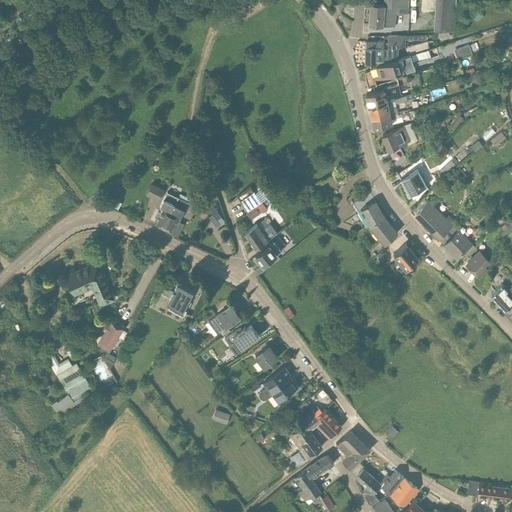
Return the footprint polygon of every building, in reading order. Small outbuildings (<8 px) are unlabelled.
[(408,8),(408,0),(384,0),(384,5),(370,4),(369,24),(395,26),(396,12),(408,13),(408,8)] [(406,47),(406,35),(388,35),(388,41),(384,41),(366,41),(366,64),(375,64),(382,61),(382,59),(390,59),(390,57),(401,57),(401,47),(406,47)] [(459,59),(472,55),(469,45),(454,50),(457,57),(458,57),(459,59)] [(377,68),(365,72),(365,78),(367,82),(390,75),(392,80),(404,76),(403,71),(431,63),(440,60),(436,47),(416,54),(399,59),(376,66),(377,68)] [(412,92),(422,90),(419,75),(409,77),(412,92)] [(395,102),(394,98),(402,96),(398,84),(385,87),(384,91),(365,95),(368,108),(395,102)] [(371,118),(397,112),(395,103),(415,99),(413,93),(410,94),(402,96),(394,98),(395,102),(368,108),(371,118)] [(462,97),(459,95),(456,96),(455,99),(456,102),(458,104),(461,103),(463,100),(462,97)] [(470,115),(480,111),(478,106),(468,110),(468,111),(463,114),(465,118),(470,114),(470,115)] [(411,112),(410,108),(407,109),(410,120),(416,118),(415,113),(414,113),(413,112),(411,112)] [(399,118),(397,112),(371,118),(373,130),(392,125),(391,120),(399,118)] [(455,129),(464,119),(459,114),(450,124),(455,129)] [(411,125),(404,127),(383,135),(389,150),(386,150),(398,172),(411,163),(401,144),(407,141),(409,144),(417,141),(411,125)] [(495,146),(506,137),(501,131),(490,140),(495,146)] [(475,152),(483,145),(478,140),(471,146),(475,152)] [(161,152),(155,157),(158,160),(164,155),(161,152)] [(256,161),(249,165),(253,172),(260,168),(256,161)] [(451,161),(447,165),(451,169),(455,165),(451,161)] [(411,163),(398,172),(410,195),(427,186),(415,163),(412,165),(411,163)] [(159,200),(165,188),(153,182),(146,195),(159,200)] [(167,192),(164,200),(160,207),(162,207),(158,215),(160,216),(156,224),(164,228),(179,198),(167,192)] [(252,219),(266,209),(255,193),(241,202),(252,219)] [(179,198),(164,228),(171,231),(173,227),(176,228),(188,203),(187,202),(179,198)] [(371,225),(384,216),(375,201),(361,209),(371,225)] [(415,214),(444,243),(458,230),(452,224),(454,223),(448,216),(444,220),(426,201),(415,214)] [(216,227),(220,224),(220,223),(224,220),(217,211),(214,207),(210,211),(212,214),(209,217),(216,227)] [(398,233),(384,216),(371,225),(385,243),(398,233)] [(503,235),(511,230),(511,218),(506,222),(508,226),(500,230),(503,235)] [(265,234),(258,224),(246,233),(257,249),(279,233),(275,227),(265,234)] [(458,230),(444,243),(456,257),(471,243),(458,230)] [(278,236),(274,240),(282,250),(286,246),(278,236)] [(263,265),(279,253),(271,243),(255,256),(263,265)] [(394,254),(398,258),(406,268),(418,258),(406,244),(394,254)] [(479,274),(486,268),(483,264),(487,260),(480,252),(468,263),(479,274)] [(113,297),(98,262),(67,276),(75,294),(92,286),(100,303),(113,297)] [(491,294),(504,309),(511,301),(511,285),(508,289),(496,275),(491,285),(495,290),(491,294)] [(193,291),(177,283),(174,290),(165,286),(161,293),(170,298),(167,305),(183,312),(193,291)] [(0,310),(11,301),(3,292),(0,295),(0,310)] [(227,326),(240,317),(231,305),(211,320),(208,322),(217,334),(220,331),(223,335),(230,330),(227,326)] [(215,313),(211,309),(202,317),(205,322),(215,313)] [(102,328),(106,330),(98,344),(110,351),(123,329),(111,322),(110,325),(106,322),(102,328)] [(236,330),(225,338),(230,345),(230,346),(235,343),(241,351),(241,350),(258,338),(260,337),(251,325),(246,328),(245,326),(246,326),(245,326),(237,331),(236,330)] [(187,342),(190,340),(191,335),(188,332),(184,331),(183,329),(179,331),(181,334),(180,338),(183,341),(187,342)] [(45,355),(50,352),(43,342),(36,346),(42,357),(45,355)] [(73,357),(79,353),(73,343),(67,346),(73,357)] [(265,367),(277,358),(269,346),(256,356),(265,367)] [(93,390),(81,370),(77,364),(78,364),(77,362),(72,365),(68,358),(59,362),(53,352),(52,351),(50,352),(45,355),(68,393),(58,401),(57,400),(51,404),(64,423),(92,399),(87,393),(93,390)] [(109,368),(115,358),(106,354),(104,358),(109,368)] [(77,364),(81,370),(87,366),(83,360),(78,364),(77,364)] [(299,386),(290,374),(285,367),(274,376),(273,375),(263,383),(266,386),(261,390),(259,392),(259,395),(260,398),(262,399),(265,400),(267,399),(276,393),(283,402),(289,397),(288,394),(299,386)] [(47,399),(54,394),(49,385),(42,374),(34,379),(37,383),(41,390),(47,399)] [(254,390),(260,386),(257,380),(250,385),(254,390)] [(316,406),(312,411),(317,417),(334,434),(341,427),(324,410),(325,410),(324,410),(322,412),(316,406)] [(212,420),(222,423),(226,412),(216,409),(212,420)] [(317,417),(312,411),(302,419),(307,424),(295,433),(296,435),(292,437),(307,458),(321,447),(309,432),(316,426),(330,438),(334,434),(317,417)] [(390,439),(398,433),(392,426),(385,433),(390,439)] [(350,469),(370,449),(350,431),(336,445),(348,456),(343,461),(350,469)] [(303,487),(304,486),(316,504),(321,501),(328,511),(334,506),(327,496),(323,499),(319,493),(321,491),(314,481),(312,478),(334,463),(328,455),(327,455),(322,457),(317,461),(296,476),(303,487)] [(371,504),(380,498),(374,492),(381,485),(379,483),(369,473),(365,470),(363,469),(356,477),(367,487),(364,490),(368,493),(365,496),(371,504)] [(374,492),(380,498),(390,493),(404,477),(395,470),(390,477),(387,474),(379,483),(381,485),(374,492)] [(403,511),(408,507),(405,505),(418,488),(404,478),(391,495),(393,496),(398,501),(395,504),(403,511)] [(478,496),(479,485),(469,483),(467,496),(478,498),(478,496)] [(510,500),(511,488),(479,485),(478,496),(510,500)] [(376,511),(388,511),(392,509),(385,498),(372,505),(376,511)] [(425,511),(420,506),(422,504),(417,499),(408,507),(403,511),(425,511)]
